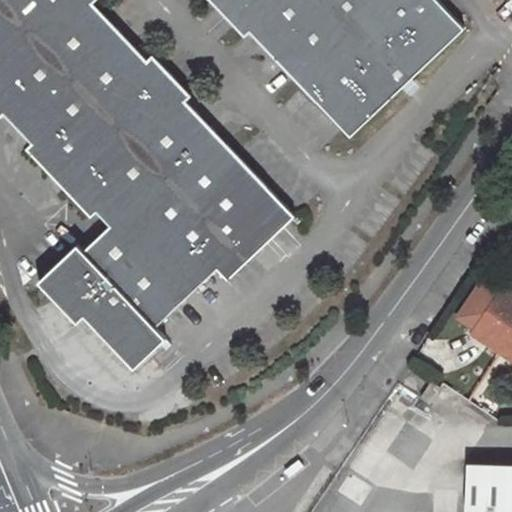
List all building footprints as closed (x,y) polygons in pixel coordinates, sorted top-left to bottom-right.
[(0,0),(0,115),(2,117),(8,112),(36,142),(30,147),(37,154),(39,152),(91,207),(89,209),(95,216),(100,211),(114,225),(87,250),(81,244),(43,281),(81,323),(89,316),(138,369),(170,338),(160,327),(221,268),(231,279),(238,273),(235,270),(288,218),(291,221),(298,215),(270,186),(270,185),(189,100),(194,94),(155,53),(150,58),(96,2),(97,0),(0,0)] [(212,0),(247,35),(251,30),(318,100),(319,99),(352,134),(403,85),(398,81),(410,70),(414,75),(465,26),(440,0),(212,0)] [(403,85),(414,75),(410,70),(398,81),(403,85)] [(37,154),(89,209),(91,207),(39,152),(37,154)] [(235,270),(238,273),(291,221),(288,218),(235,270)] [(489,308),(472,331),(502,353),(508,346),(511,348),(511,295),(503,288),(489,308)] [(511,348),(508,346),(502,353),(511,360),(511,348)] [(442,386),(432,379),(421,396),(431,402),(442,386)] [(511,511),(511,461),(468,460),(466,511),(475,511),(511,511)]
